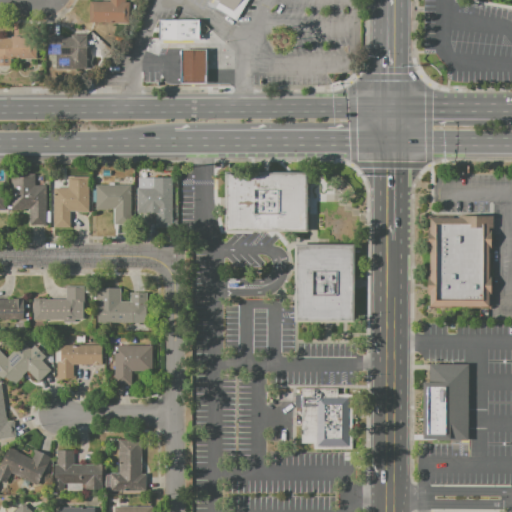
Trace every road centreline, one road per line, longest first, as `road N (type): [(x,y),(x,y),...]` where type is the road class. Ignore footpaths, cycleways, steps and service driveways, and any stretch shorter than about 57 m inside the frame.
road 1 (primary): [(391,106),(0,108)]
road 2 (residential): [(174,256),(175,511)]
road 3 (primary): [(165,143),(391,142)]
road 4 (residential): [(174,256),(0,256)]
road 5 (primary): [(0,143),(165,143)]
road 6 (secondary): [(389,342),(391,478)]
road 7 (primary): [(511,106),(391,106)]
road 8 (primary): [(391,142),(511,142)]
